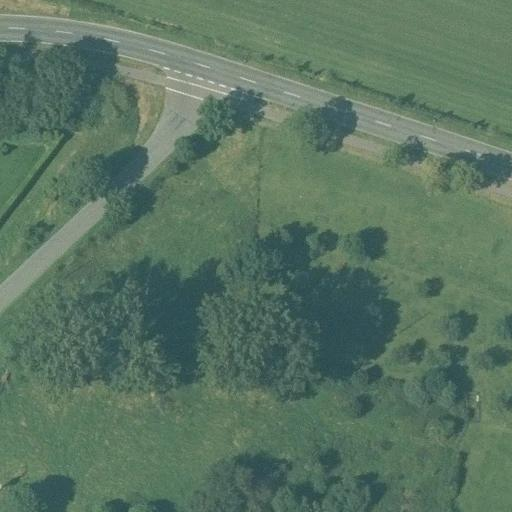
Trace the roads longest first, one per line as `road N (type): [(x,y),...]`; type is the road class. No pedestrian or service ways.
road 1 (secondary): [(511,170),(211,74)]
road 2 (unclassified): [(0,304),(151,164),(211,74)]
road 3 (secondary): [(211,74),(62,35),(0,31)]
